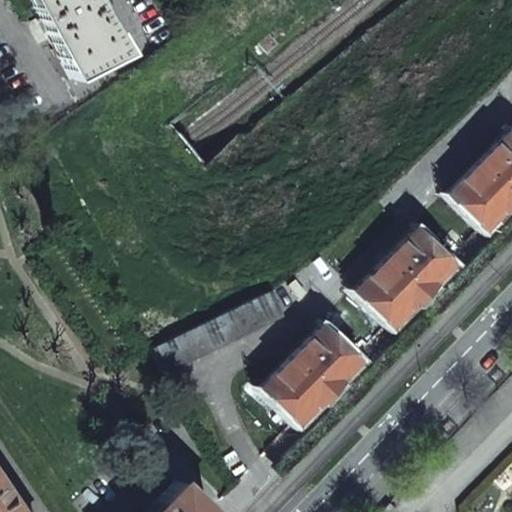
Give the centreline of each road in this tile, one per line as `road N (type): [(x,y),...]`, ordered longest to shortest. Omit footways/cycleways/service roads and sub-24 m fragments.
road 1 (secondary): [(311,511),(511,303)]
road 2 (residential): [(0,20),(42,78),(59,93),(77,95),(142,49),(120,0)]
